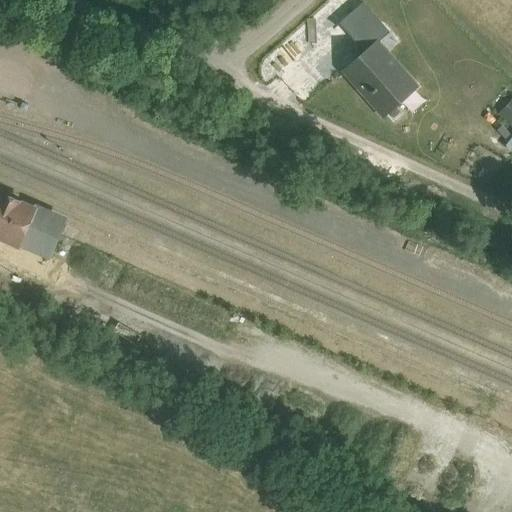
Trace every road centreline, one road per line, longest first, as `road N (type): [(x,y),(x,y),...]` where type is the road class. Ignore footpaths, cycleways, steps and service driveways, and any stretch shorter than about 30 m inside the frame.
road 1 (residential): [(214,78),(511,213)]
road 2 (residential): [(50,0),(214,78)]
